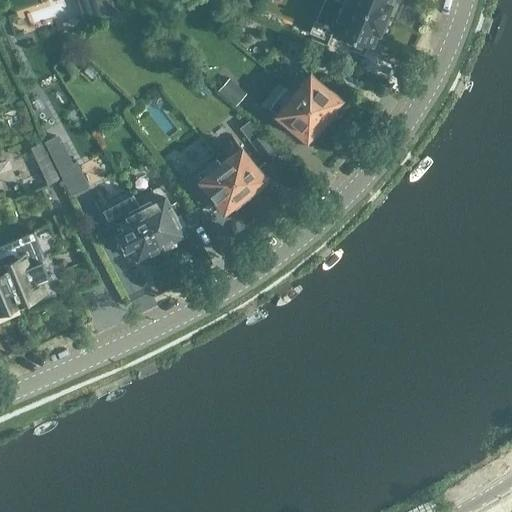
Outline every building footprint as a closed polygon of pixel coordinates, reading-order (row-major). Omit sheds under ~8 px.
[(116,11),(104,0),(78,0),(85,21),(116,11)] [(385,17),(346,0),(320,0),(312,21),(372,46),(378,32),(378,33),(385,17)] [(346,0),(385,17),(391,3),(390,3),(391,0),(346,0)] [(324,47),(328,36),(306,27),(301,38),(324,47)] [(90,64),(83,71),(91,79),(98,72),(90,64)] [(306,69),(289,89),(327,121),(337,109),(333,105),(340,96),(330,87),(329,89),(306,69)] [(226,72),(215,85),(234,102),(245,89),(227,73),(226,72)] [(327,121),(289,89),(272,109),(295,128),(294,130),(305,139),(312,130),(317,133),(327,121)] [(240,125),(266,161),(276,153),(250,118),(240,125)] [(46,140),(44,141),(71,195),(89,186),(77,161),(73,162),(64,144),(60,146),(55,136),(46,140)] [(59,179),(41,141),(30,146),(47,184),(59,179)] [(237,142),(217,158),(248,197),(261,187),(257,183),(266,176),(257,165),(256,166),(237,142)] [(248,197),(217,158),(196,174),(215,198),(214,199),(222,210),(231,203),(234,208),(248,197)] [(174,216),(170,207),(160,187),(136,199),(161,246),(185,234),(176,216),(174,216)] [(94,198),(80,205),(94,231),(108,224),(94,198)] [(161,246),(136,199),(121,207),(125,215),(117,219),(123,230),(117,233),(126,248),(130,246),(137,259),(161,246)] [(0,262),(17,302),(20,301),(23,304),(28,304),(31,301),(31,296),(42,292),(37,281),(41,279),(40,278),(45,276),(39,261),(34,263),(34,261),(30,263),(19,236),(0,243),(0,262)] [(17,302),(0,262),(0,318),(0,319),(21,310),(17,302)]
